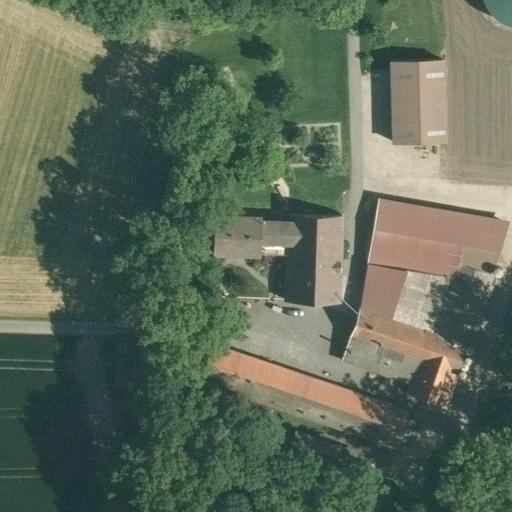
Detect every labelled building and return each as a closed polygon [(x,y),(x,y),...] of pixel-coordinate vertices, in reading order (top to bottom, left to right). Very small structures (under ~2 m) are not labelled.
[(443,60),(392,61),(394,142),(445,141),(443,60)] [(378,201),(367,263),(451,278),(457,263),(488,272),(505,222),(378,201)] [(342,215),(289,213),(287,221),(287,241),(286,300),(339,302),(342,215)] [(260,216),(214,215),(213,251),(259,252),(259,240),(287,241),(287,221),(259,220),(260,216)] [(435,330),(360,305),(342,360),(410,382),(406,392),(445,405),(466,340),(473,341),(479,323),(472,321),(488,272),(457,263),(451,278),(440,318),(438,318),(435,330)] [(409,409),(212,343),(200,380),(267,403),(397,446),(409,409)] [(208,353),(185,345),(175,371),(198,379),(208,353)] [(359,451),(294,429),(284,460),(348,482),(359,451)] [(403,502),(403,498),(401,488),(396,481),(388,476),(378,474),(369,476),(361,481),(356,489),(355,499),(357,508),(359,511),(398,511),(401,507),(403,502)]
